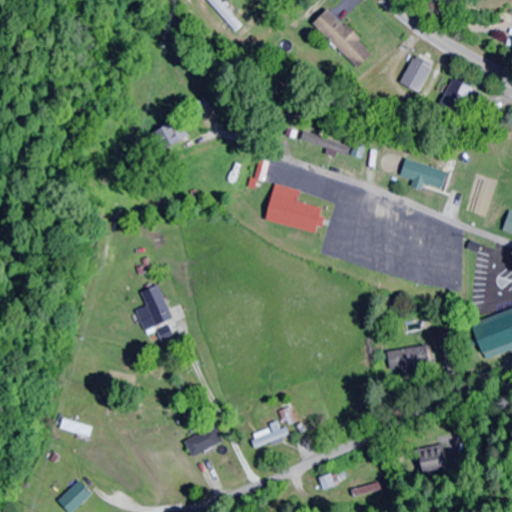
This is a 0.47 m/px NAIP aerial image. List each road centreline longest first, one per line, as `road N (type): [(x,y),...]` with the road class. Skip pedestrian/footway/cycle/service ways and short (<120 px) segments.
road 1 (residential): [(205,511),(511,366)]
road 2 (residential): [(511,243),(208,133)]
road 3 (primary): [(386,0),(430,37),(511,84)]
